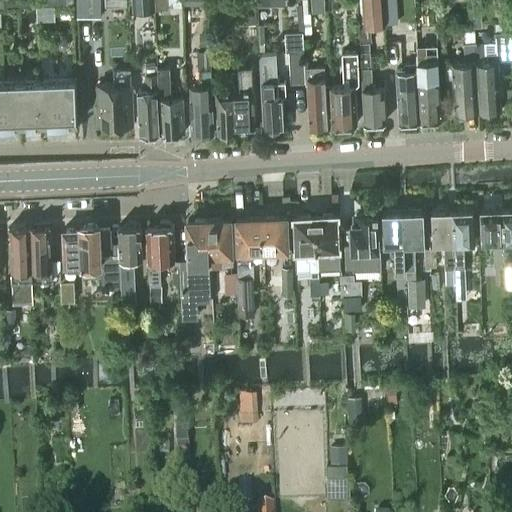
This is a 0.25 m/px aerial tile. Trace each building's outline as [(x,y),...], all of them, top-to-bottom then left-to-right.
[(100,0),(77,0),(77,15),(101,15),(100,0)] [(154,0),(133,0),(134,11),(155,10),(154,0)] [(312,0),(313,10),(325,9),(324,0),(312,0)] [(359,0),(360,24),(386,22),(384,0),(359,0)] [(384,0),(386,22),(398,22),(396,0),(384,0)] [(255,1),(239,1),(240,22),(256,21),(255,1)] [(369,28),(360,29),(360,43),(370,43),(369,28)] [(500,58),(504,58),(511,57),(511,29),(495,31),(496,41),(475,42),(479,108),(503,107),(500,58)] [(303,32),(285,33),(286,52),(289,52),(290,81),(305,80),(303,32)] [(209,33),(200,33),(201,44),(209,44),(209,33)] [(60,49),(64,49),(67,45),(67,41),(64,38),(59,38),(57,42),(57,46),(60,49)] [(455,110),(479,108),(475,42),(464,43),(466,60),(452,61),(452,62),(452,66),(444,66),(445,80),(454,79),(455,110)] [(372,87),(370,50),(370,43),(360,43),(360,47),(365,122),(387,120),(385,87),(372,87)] [(215,131),(212,67),(210,49),(198,49),(198,67),(200,68),(200,84),(190,85),(192,132),(215,131)] [(358,50),(343,51),(345,85),(331,86),(333,124),(358,122),(356,85),(360,81),(358,50)] [(427,51),(417,52),(418,61),(421,118),(442,117),(438,51),(427,51)] [(284,126),(282,94),(286,94),(286,80),(278,81),(276,53),(263,54),(260,57),(261,70),(263,127),(284,126)] [(406,68),(397,69),(400,120),(421,118),(418,61),(406,62),(406,68)] [(328,124),(326,77),(325,65),(307,66),(310,125),(328,124)] [(97,84),(98,124),(100,124),(102,127),(113,127),(115,123),(132,123),(130,66),(114,67),(114,84),(97,84)] [(157,76),(161,133),(184,132),(183,96),(171,96),(170,66),(158,66),(158,76),(157,76)] [(252,67),(240,67),(241,89),(217,90),(219,130),(239,129),(239,127),(255,127),(252,67)] [(161,133),(157,76),(157,74),(145,75),(145,89),(137,90),(139,134),(161,133)] [(41,124),(59,124),(57,77),(39,78),(41,124)] [(57,77),(59,124),(77,123),(76,77),(57,77)] [(4,125),(22,125),(21,78),(3,79),(4,125)] [(22,125),(41,124),(39,78),(21,78),(22,125)] [(511,204),(502,205),(505,283),(506,283),(506,289),(511,288),(511,204)] [(497,283),(505,283),(502,205),(481,206),(483,240),(493,240),(494,266),(496,266),(497,283)] [(473,206),(453,207),(455,267),(457,296),(466,296),(464,241),(475,241),(473,206)] [(446,267),(455,267),(453,207),(432,208),(434,242),(445,242),(446,267)] [(409,307),(421,307),(426,306),(425,278),(415,278),(414,243),(425,243),(424,208),(403,209),(406,278),(407,278),(408,278),(409,307)] [(352,227),(345,227),(346,267),(353,267),(353,269),(381,268),(380,249),(379,214),(380,214),(379,209),(376,209),(376,210),(364,211),(364,213),(356,213),(357,222),(356,222),(352,226),(352,227)] [(398,297),(399,297),(407,297),(408,297),(407,278),(406,278),(403,209),(383,210),(384,244),(395,244),(396,269),(398,297)] [(339,212),(316,213),(318,269),(319,269),(326,269),(341,268),(340,247),(339,212)] [(295,249),(296,270),(296,277),(311,276),(311,290),(312,295),(319,295),(319,290),(319,275),(319,269),(318,269),(316,213),(294,214),(295,249)] [(286,214),(262,215),(263,247),(288,246),(291,246),(289,214),(286,214)] [(249,248),(263,247),(262,215),(237,216),(239,261),(249,261),(249,248)] [(208,217),(209,251),(222,251),(223,263),(233,263),(231,216),(208,217)] [(210,258),(209,251),(208,217),(195,217),(195,220),(188,220),(189,259),(180,259),(182,316),(196,316),(196,299),(210,299),(208,258),(210,258)] [(149,259),(150,284),(161,284),(160,261),(175,261),(173,223),(172,224),(168,220),(159,220),(157,225),(148,225),(148,243),(149,259)] [(137,304),(136,287),(134,260),(143,259),(142,243),(142,225),(140,225),(136,221),(128,221),(125,226),(119,226),(120,244),(122,275),(122,288),(123,304),(137,304)] [(122,275),(120,244),(111,244),(110,228),(101,229),(101,226),(99,226),(96,223),(86,223),(84,227),(81,227),(81,229),(64,229),(65,264),(83,263),(83,264),(101,263),(102,275),(122,275)] [(51,225),(31,226),(33,282),(53,281),(51,225)] [(11,236),(5,236),(6,246),(11,246),(13,283),(14,301),(34,300),(33,282),(31,226),(10,227),(11,236)] [(293,267),(292,267),(282,267),(283,296),(294,296),(293,267)] [(254,276),(238,276),(238,272),(223,272),(224,293),(238,293),(239,316),(255,315),(254,276)] [(341,274),(342,294),(342,310),(362,310),(361,293),(363,293),(362,279),(354,279),(354,274),(341,274)] [(327,280),(319,281),(319,290),(319,292),(328,292),(327,280)] [(42,286),(34,287),(35,311),(43,311),(42,286)] [(160,301),(161,301),(161,286),(151,286),(151,301),(152,301),(160,301)] [(74,290),(61,291),(62,301),(74,301),(74,290)] [(6,327),(16,327),(15,309),(6,310),(6,327)] [(330,336),(330,325),(321,325),(321,336),(330,336)] [(395,388),(387,388),(388,403),(396,402),(395,388)] [(239,390),(240,420),(257,419),(257,390),(239,390)] [(362,395),(348,396),(349,425),(363,424),(362,395)] [(70,411),(78,410),(77,400),(69,401),(70,411)] [(60,401),(47,402),(49,415),(55,419),(62,419),(60,401)] [(188,416),(176,416),(177,450),(189,449),(188,416)] [(346,461),(346,445),(330,445),(330,461),(346,461)] [(346,463),(326,464),(326,476),(347,476),(346,463)] [(350,487),(350,495),(359,495),(359,487),(350,487)]
